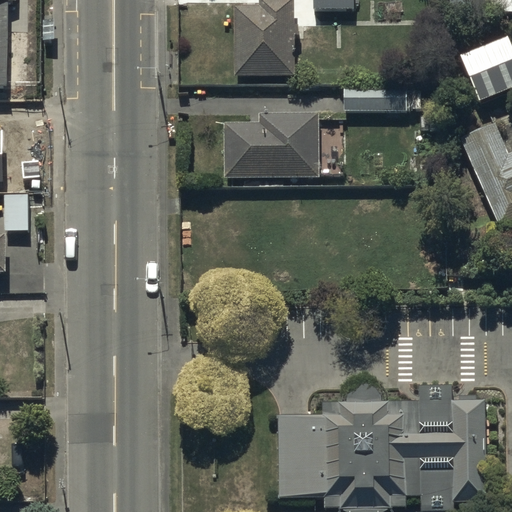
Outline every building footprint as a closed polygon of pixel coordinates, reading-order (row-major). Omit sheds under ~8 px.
[(0,0),(0,99),(5,100),(6,8),(16,8),(16,0),(0,0)] [(321,0),(321,17),(363,17),(362,0),(321,0)] [(233,18),(233,88),(296,88),(295,8),(259,9),(260,18),(233,18)] [(511,47),(507,36),(460,55),(479,100),(511,86),(511,47)] [(344,103),(344,121),(381,121),(381,103),(344,103)] [(223,134),(224,191),(318,189),(317,125),(259,126),(259,133),(223,134)] [(458,156),(497,250),(511,243),(511,165),(506,168),(495,141),(458,156)] [(28,195),(4,196),(5,231),(28,231),(28,195)] [(406,511),(407,509),(419,508),(419,511),(483,511),(483,411),(474,411),(474,406),(458,406),(458,411),(453,411),(453,396),(419,397),(419,411),(385,411),(384,406),(382,402),(379,398),(375,394),(371,393),(366,392),(361,393),(356,395),(352,398),(349,402),(347,406),(347,411),(326,411),(326,427),(291,425),(280,427),(281,511),(292,511),(326,511),(406,511)]
